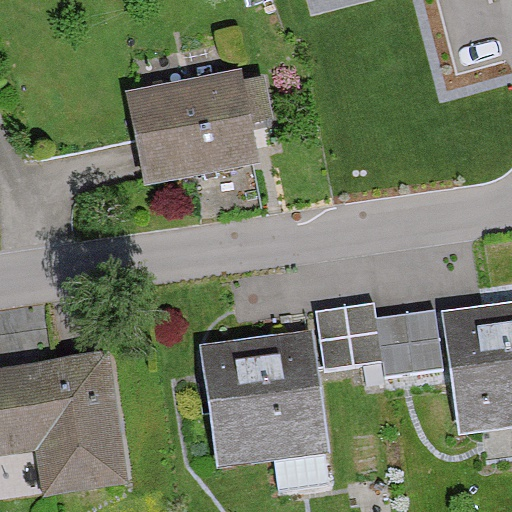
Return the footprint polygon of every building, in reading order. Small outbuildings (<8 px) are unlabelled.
[(403,27),(358,35),(365,83),(411,76),(403,27)] [(244,83),(135,95),(148,208),(257,196),(244,83)] [(511,314),(453,318),(456,376),(460,442),(511,439),(511,314)] [(380,316),(317,319),(318,332),(320,370),(384,366),(381,323),(380,316)] [(453,318),(381,323),(384,366),(384,381),(456,376),(453,318)] [(318,332),(201,340),(209,471),(326,464),(320,370),(318,332)] [(115,366),(0,377),(0,461),(46,457),(51,503),(127,496),(115,366)]
